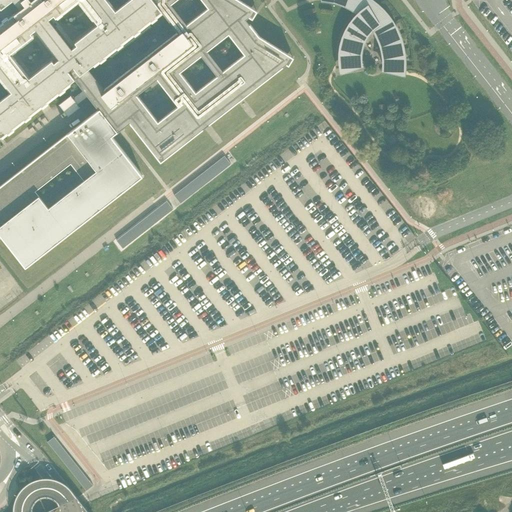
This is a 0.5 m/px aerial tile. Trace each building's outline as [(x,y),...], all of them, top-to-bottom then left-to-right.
[(0,0),(0,7),(1,9),(12,0),(20,9),(0,24),(0,136),(0,137),(75,79),(83,90),(72,99),(76,105),(88,96),(98,110),(0,186),(0,286),(142,176),(112,137),(116,133),(130,122),(160,162),(283,66),(286,64),(288,65),(293,57),(259,36),(246,19),(249,17),(252,19),(257,11),(239,0),(0,0)] [(341,53),(341,63),(342,69),(356,67),(356,66),(360,65),(359,60),(360,55),(360,49),(362,44),(364,39),(367,35),(370,31),(373,28),(375,32),(378,37),(380,42),(382,47),(383,53),(384,58),(384,64),(384,69),(389,69),(389,70),(402,71),(403,64),(402,53),(400,42),(399,42),(398,38),(397,34),(396,32),(390,22),(383,14),(382,12),(376,6),(366,0),(362,0),(358,7),(361,9),(364,12),(361,15),(359,16),(357,18),(355,20),(352,24),(349,28),(346,34),(343,43),(342,46),(341,53)] [(224,156),(173,195),(180,203),(230,164),(224,156)] [(235,248),(240,245),(227,223),(218,229),(219,231),(216,233),(221,240),(224,238),(231,249),(234,247),(235,248)] [(89,511),(80,500),(78,498),(76,495),(62,484),(49,479),(32,481),(17,492),(11,509),(12,511),(89,511)]
